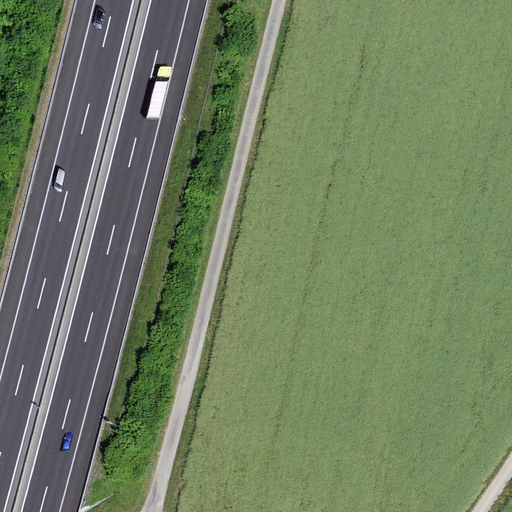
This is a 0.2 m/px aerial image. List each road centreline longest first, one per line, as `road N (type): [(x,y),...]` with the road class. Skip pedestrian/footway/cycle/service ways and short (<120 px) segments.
road 1 (motorway): [(41,511),(170,0)]
road 2 (track): [(281,0),(153,511)]
road 3 (motorway): [(114,0),(0,454)]
